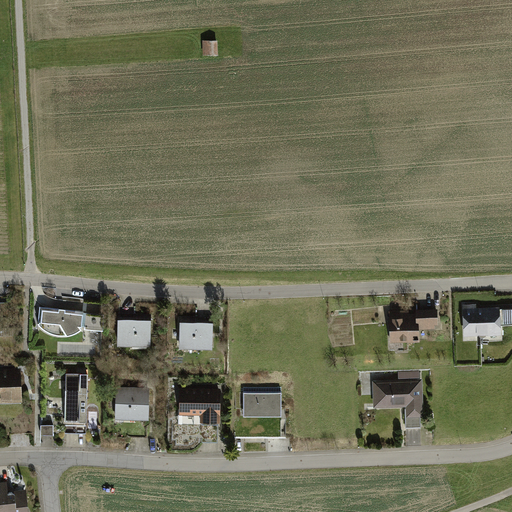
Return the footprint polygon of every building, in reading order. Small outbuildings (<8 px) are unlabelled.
[(223,39),(211,40),(212,53),(223,52),(223,39)] [(83,312),(40,306),(39,325),(45,331),(52,334),(60,336),(68,336),(74,333),(80,330),(83,329),(104,330),(104,315),(83,313),(83,312)] [(475,306),(464,306),(465,332),(500,331),(500,323),(511,322),(511,309),(476,311),(475,306)] [(407,311),(390,312),(391,338),(402,337),(403,341),(419,341),(419,326),(438,325),(437,310),(417,311),(417,318),(408,319),(407,311)] [(151,318),(118,317),(118,341),(150,342),(151,318)] [(213,321),(181,320),(180,346),(212,347),(213,321)] [(0,399),(21,399),(20,371),(0,371),(0,399)] [(87,375),(67,374),(66,421),(80,421),(80,413),(86,413),(87,375)] [(419,381),(377,383),(377,405),(405,405),(406,428),(421,427),(419,381)] [(149,389),(117,388),(117,416),(148,417),(149,389)] [(219,390),(182,389),(182,413),(204,413),(204,422),(219,422),(219,390)] [(282,393),(244,393),(244,416),(282,416),(282,393)] [(42,415),(41,433),(53,433),(53,415),(42,415)] [(3,484),(0,483),(0,511),(27,511),(28,511),(26,491),(14,492),(12,495),(4,496),(3,484)]
